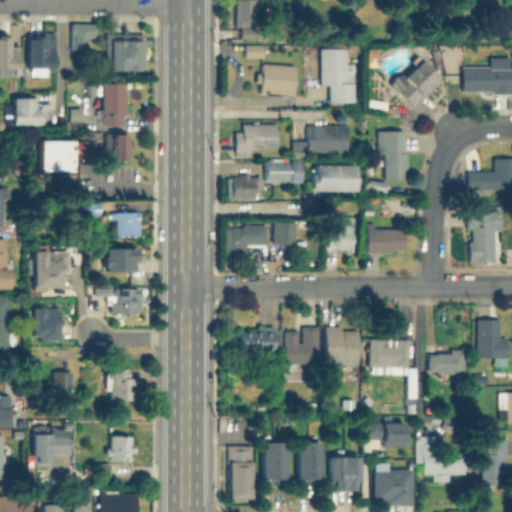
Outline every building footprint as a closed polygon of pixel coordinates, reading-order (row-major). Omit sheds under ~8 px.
[(249,20),(249,25),(235,25),(235,0),(255,0),(255,1),(258,1),(258,8),(254,9),(254,20),(249,20)] [(94,23),(93,36),(87,36),(87,49),(70,48),(71,22),(94,23)] [(255,27),(255,42),(240,42),(240,27),(255,27)] [(143,64),(129,70),(111,70),(111,65),(105,65),(105,35),(143,35),(143,64)] [(17,56),(17,68),(0,67),(0,37),(9,37),(9,48),(17,48),(17,56)] [(51,57),(50,68),(28,68),(28,39),(51,39),(51,57)] [(261,56),(245,57),(244,44),(261,44),(261,56)] [(353,74),(353,102),(327,101),(328,86),(320,85),(320,50),(347,50),(347,74),(353,74)] [(439,79),(411,106),(393,87),(415,65),(412,62),(418,57),(439,79)] [(294,66),(292,94),(265,93),(259,92),(260,82),(255,82),(256,72),(260,73),(261,63),(294,66)] [(509,65),(509,93),(493,92),(493,91),(478,90),(478,86),(460,86),(460,65),(509,65)] [(122,123),(102,124),(101,83),(125,82),(125,113),(122,113),(122,123)] [(97,84),(97,96),(83,96),(83,84),(97,84)] [(43,111),(42,124),(14,124),(14,101),(35,101),(35,111),(43,111)] [(406,160),(406,166),(402,166),(402,178),(383,178),(384,153),(377,153),(377,120),(393,121),(393,130),(403,130),(402,160),(406,160)] [(276,125),(275,151),(241,151),(241,154),(235,154),(236,132),(244,132),(244,125),(276,125)] [(346,126),(346,152),(306,152),(307,126),(346,126)] [(128,149),(128,162),(111,162),(111,156),(109,156),(110,151),(104,150),(104,133),(127,133),(127,143),(131,144),(131,149),(128,149)] [(89,146),(89,158),(77,158),(77,164),(73,164),(73,172),(39,172),(40,142),(84,143),(84,146),(89,146)] [(372,143),(372,158),(362,158),(362,143),(372,143)] [(300,151),(300,159),(288,159),(288,151),(300,151)] [(511,157),(511,187),(466,188),(466,171),(493,171),(493,158),(511,157)] [(289,161),(289,180),(265,180),(265,161),(289,161)] [(372,162),(372,176),(362,176),(362,162),(372,162)] [(353,167),(353,191),(312,190),(312,197),(307,197),(307,190),(303,190),(303,181),(316,181),(316,166),(353,167)] [(249,173),(249,177),(259,177),(259,191),(253,191),(253,198),(226,198),(226,176),(239,176),(239,173),(249,173)] [(384,181),(383,191),(362,188),(364,178),(384,181)] [(321,211),(321,201),(336,201),(335,211),(321,211)] [(100,202),(100,227),(76,227),(77,202),(100,202)] [(500,204),(500,229),(493,229),(493,260),(471,260),(471,228),(466,228),(466,205),(500,204)] [(138,211),(139,234),(116,234),(116,218),(111,218),(111,212),(138,211)] [(353,216),(352,251),(346,250),(346,248),(325,247),(325,228),(336,228),(336,215),(353,216)] [(294,221),(293,242),(272,241),(272,220),(294,221)] [(266,223),(266,243),(245,243),(245,255),(233,255),(222,253),(223,227),(242,227),(243,222),(266,223)] [(403,229),(402,250),(389,250),(389,252),(365,252),(365,228),(403,229)] [(0,237),(5,237),(6,267),(9,267),(9,288),(0,288),(0,237)] [(136,251),(136,270),(106,270),(106,250),(136,251)] [(68,254),(68,270),(59,270),(59,286),(34,286),(34,253),(68,254)] [(111,294),(111,297),(92,297),(92,286),(111,286),(111,294)] [(138,292),(138,312),(112,312),(112,292),(138,292)] [(58,310),(58,338),(33,338),(33,310),(58,310)] [(506,337),(506,357),(476,357),(476,318),(499,318),(499,337),(506,337)] [(273,325),(272,346),(265,346),(265,349),(238,349),(238,331),(250,331),(250,327),(259,327),(259,325),(273,325)] [(297,342),(301,342),(301,326),(317,326),(317,362),(295,361),(294,368),(284,368),(284,325),(297,325),(297,342)] [(356,328),(356,362),(323,363),(323,326),(340,325),(340,329),(356,328)] [(383,338),(383,345),(388,345),(388,339),(407,339),(406,366),(387,366),(387,371),(380,371),(380,365),(368,365),(369,337),(383,338)] [(464,349),(462,373),(435,371),(427,369),(428,353),(436,353),(436,351),(450,352),(450,348),(464,349)] [(71,370),(70,392),(52,392),(53,369),(71,370)] [(136,391),(136,399),(107,399),(107,374),(130,374),(129,382),(136,382),(136,391)] [(511,421),(505,421),(505,419),(497,419),(497,407),(505,407),(504,391),(511,390),(511,421)] [(0,395),(8,395),(8,424),(0,424),(0,395)] [(316,409),(308,409),(309,402),(316,401),(316,409)] [(413,403),(413,415),(404,415),(404,403),(413,403)] [(400,424),(400,447),(382,447),(382,440),(368,440),(368,424),(400,424)] [(67,432),(67,454),(51,454),(51,467),(27,466),(27,433),(32,433),(32,426),(55,426),(55,432),(67,432)] [(461,456),(461,476),(418,476),(419,436),(442,436),(442,456),(461,456)] [(129,458),(109,459),(110,438),(129,438),(129,458)] [(501,465),(502,483),(481,483),(480,452),(484,452),(484,438),(505,438),(505,465),(501,465)] [(319,445),(319,477),(297,477),(298,445),(319,445)] [(283,446),(283,483),(263,483),(263,446),(283,446)] [(250,447),(250,494),(228,494),(229,447),(250,447)] [(356,460),(356,488),(329,488),(330,460),(356,460)] [(109,463),(109,475),(92,475),(92,463),(109,463)] [(412,469),(412,505),(389,505),(389,501),(374,501),(374,465),(387,465),(387,469),(412,469)] [(136,492),(136,511),(98,511),(98,492),(136,492)] [(0,511),(0,499),(32,511),(31,511),(0,511)] [(85,511),(85,504),(69,503),(69,510),(60,510),(60,504),(40,504),(39,511),(85,511)]
